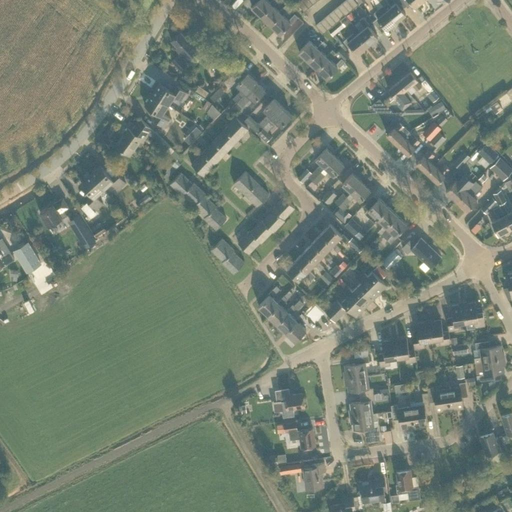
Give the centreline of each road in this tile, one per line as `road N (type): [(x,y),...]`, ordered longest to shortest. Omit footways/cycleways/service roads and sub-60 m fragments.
road 1 (residential): [(511,374),(451,439),(336,453),(323,347)]
road 2 (secondary): [(0,198),(78,140),(169,0)]
road 3 (residential): [(241,292),(317,206),(277,165),(330,110)]
road 4 (residential): [(484,263),(330,110)]
road 5 (residential): [(323,347),(484,263)]
road 6 (residential): [(330,110),(460,0)]
road 7 (residential): [(330,110),(208,0)]
road 8 (track): [(283,511),(221,404)]
